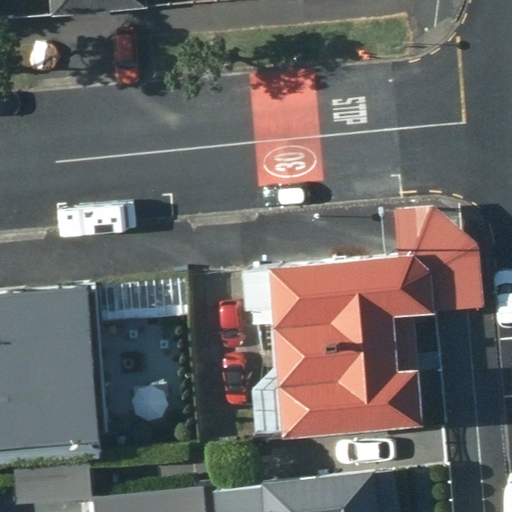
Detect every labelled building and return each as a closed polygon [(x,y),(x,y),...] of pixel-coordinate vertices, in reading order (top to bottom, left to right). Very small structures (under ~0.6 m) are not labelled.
[(151,3),(151,0),(52,0),(54,10),(151,3)] [(256,364),(260,425),(430,416),(418,305),(439,303),(435,261),(418,246),(250,262),(255,314),(280,311),(285,362),(256,364)] [(189,271),(98,278),(101,317),(192,311),(189,271)] [(0,452),(105,446),(89,275),(0,281),(0,452)] [(104,449),(16,455),(19,497),(76,493),(106,491),(104,449)] [(406,511),(401,457),(267,468),(268,472),(220,477),(220,479),(201,480),(203,511),(406,511)] [(77,511),(203,511),(201,480),(106,491),(76,493),(77,511)]
